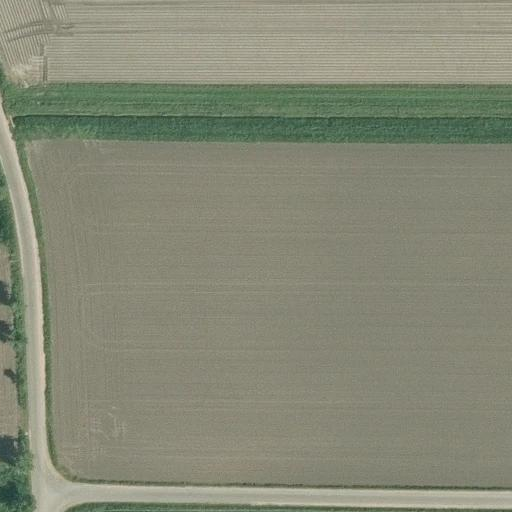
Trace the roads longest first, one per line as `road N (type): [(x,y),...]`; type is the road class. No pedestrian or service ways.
road 1 (unclassified): [(511,501),(37,493)]
road 2 (unclassified): [(37,493),(35,284),(0,123)]
